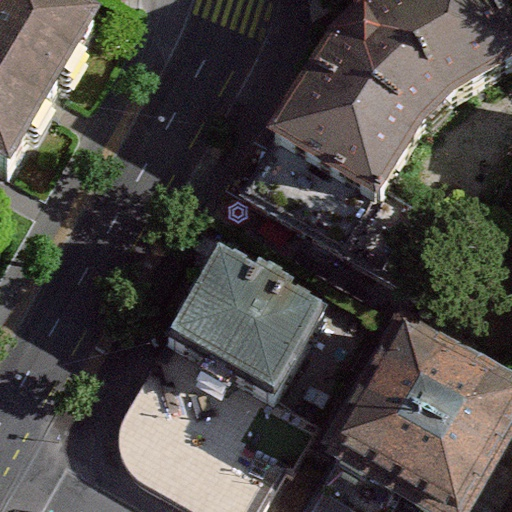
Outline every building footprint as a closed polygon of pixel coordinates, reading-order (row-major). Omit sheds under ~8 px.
[(0,0),(0,181),(13,189),(99,37),(34,0),(0,0)] [(511,71),(511,38),(492,0),(393,0),(374,12),(338,42),(239,192),(348,260),(435,128),(472,93),(511,71)] [(284,405),(338,310),(228,247),(173,342),(284,405)] [(434,511),(488,511),(511,471),(511,370),(413,314),(333,454),(434,511)] [(284,405),(173,342),(124,425),(121,444),(123,460),(133,474),(157,490),(194,511),(263,511),(312,423),(284,405)] [(434,511),(333,454),(302,511),(434,511)]
